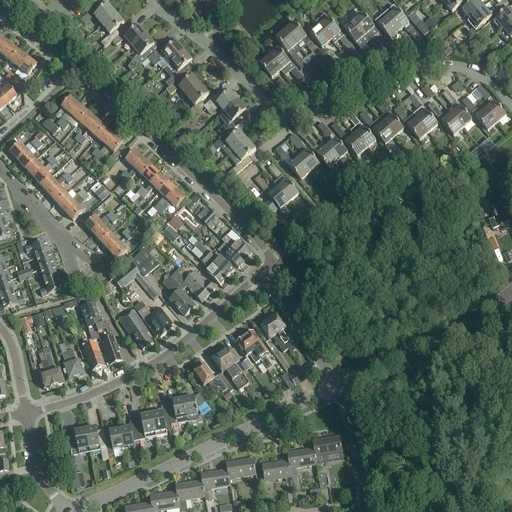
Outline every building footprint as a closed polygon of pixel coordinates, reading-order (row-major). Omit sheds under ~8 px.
[(449,0),(444,5),(452,14),(468,0),(449,0)] [(475,0),(462,12),(470,21),(484,9),(480,4),(484,0),(475,0)] [(484,9),(470,21),(467,23),(475,33),(508,5),(504,0),(493,10),(489,5),(484,9)] [(97,8),(81,21),(85,26),(94,18),(102,27),(116,15),(108,6),(107,7),(101,12),(97,8)] [(511,6),(493,23),(501,33),(511,23),(511,6)] [(418,45),(423,41),(394,7),(385,15),(400,33),(404,29),(408,34),(409,33),(418,45)] [(105,49),(112,43),(120,36),(116,31),(124,24),(116,15),(102,27),(110,36),(101,44),(105,49)] [(319,28),(335,46),(339,42),(350,54),(354,50),(341,34),(325,15),(315,23),(319,28)] [(363,15),(353,23),(370,42),(375,38),(384,49),(388,46),(379,34),(375,29),(363,15)] [(400,33),(385,15),(375,23),(390,41),(400,33)] [(421,24),(417,19),(412,23),(416,28),(421,24)] [(438,27),(432,19),(425,24),(431,33),(438,27)] [(370,42),(353,23),(344,31),(356,45),(360,50),(370,61),(374,58),(368,50),(365,46),(370,42)] [(417,29),(424,38),(430,33),(423,23),(417,29)] [(511,23),(501,33),(499,35),(507,44),(511,39),(511,23)] [(295,25),(285,33),(301,51),(306,47),(316,59),(320,55),(295,25)] [(125,40),(133,49),(147,37),(139,28),(131,34),(127,30),(120,36),(112,43),(116,47),(125,40)] [(334,46),(335,46),(319,28),(310,36),(322,50),(331,42),(334,46)] [(301,51),(285,33),(276,40),(302,71),(306,67),(297,56),(301,51)] [(138,55),(128,69),(132,73),(136,70),(136,71),(148,60),(151,58),(151,57),(147,53),(155,46),(153,44),(147,37),(133,49),(138,55)] [(428,40),(433,45),(437,42),(432,37),(428,40)] [(0,56),(8,46),(0,38),(0,56)] [(394,45),(404,57),(408,53),(399,41),(394,45)] [(151,58),(148,60),(155,68),(158,65),(163,71),(164,70),(185,53),(177,43),(176,44),(169,50),(165,45),(161,49),(151,57),(151,58)] [(18,53),(8,46),(0,56),(9,64),(18,53)] [(281,72),(281,73),(285,77),(290,73),(300,84),(304,81),(278,50),(269,58),(281,72)] [(326,54),(336,66),(340,62),(330,51),(326,54)] [(18,53),(9,64),(18,71),(27,60),(18,53)] [(185,53),(164,70),(172,79),(165,85),(169,90),(173,86),(182,79),(189,74),(185,69),(192,63),(192,62),(185,53)] [(103,59),(99,54),(94,59),(98,64),(103,59)] [(272,80),(281,73),(281,72),(269,58),(260,66),(272,80)] [(36,67),(27,60),(18,71),(27,78),(36,67)] [(511,80),(502,70),(496,76),(505,86),(511,80)] [(190,120),(204,108),(205,107),(201,102),(209,96),(193,77),(185,84),(182,79),(173,86),(169,90),(166,92),(170,97),(179,89),(195,108),(186,115),(190,120)] [(276,85),(285,96),(290,93),(280,81),(276,85)] [(476,91),(486,103),(490,99),(481,87),(476,91)] [(0,97),(7,106),(16,99),(10,91),(7,88),(3,92),(0,88),(0,97)] [(13,88),(10,91),(16,99),(17,100),(22,95),(13,88)] [(427,98),(431,95),(427,89),(423,93),(427,98)] [(456,103),(447,92),(442,96),(452,107),(456,103)] [(205,107),(204,108),(208,113),(212,109),(215,112),(219,108),(225,114),(239,102),(231,93),(228,95),(223,100),(219,95),(205,107)] [(150,97),(145,102),(148,106),(154,100),(150,97)] [(418,112),(413,116),(429,135),(438,127),(422,108),(412,97),(408,100),(418,112)] [(80,107),(71,99),(62,109),(71,117),(80,107)] [(497,125),(485,111),(480,115),(477,111),(476,111),(466,99),(462,103),(488,133),(497,125)] [(384,116),(379,121),(395,139),(404,131),(378,101),(369,109),(373,113),(378,109),(384,116)] [(226,126),(219,132),(224,138),(227,136),(228,135),(229,135),(237,128),(243,123),(239,118),(246,113),(247,112),(239,102),(225,114),(232,123),(228,128),(226,126)] [(494,103),(485,111),(497,125),(506,118),(494,103)] [(463,130),(451,116),(446,120),(432,104),(428,108),(454,138),(463,130)] [(88,114),(80,107),(71,117),(79,125),(88,114)] [(472,122),(460,108),(451,116),(463,130),(472,122)] [(429,135),(413,116),(408,120),(398,109),(394,112),(403,124),(407,129),(419,143),(429,135)] [(367,151),(376,143),(350,113),(346,117),(356,128),(351,132),(355,137),(367,151)] [(395,139),(379,121),(374,125),(364,113),(360,117),(385,147),(395,139)] [(97,122),(88,114),(79,125),(88,132),(97,122)] [(65,123),(62,120),(57,125),(61,128),(65,123)] [(56,128),(48,121),(42,127),(50,134),(56,128)] [(106,129),(97,122),(88,132),(97,140),(106,129)] [(69,126),(65,123),(61,128),(64,131),(69,126)] [(318,128),(327,140),(332,136),(322,124),(318,128)] [(332,129),(341,140),(346,136),(336,125),(332,129)] [(114,137),(106,129),(97,140),(105,147),(114,137)] [(224,138),(213,148),(217,153),(221,149),(229,158),(248,142),(240,133),(232,139),(229,135),(228,135),(227,136),(224,138)] [(36,140),(39,143),(45,138),(41,134),(35,139),(36,140)] [(78,143),(83,138),(79,135),(75,140),(78,143)] [(289,140),(299,151),(304,148),(294,136),(289,140)] [(338,163),(326,148),(322,153),(308,136),(303,140),(329,171),(338,163)] [(123,145),(114,137),(105,147),(114,155),(123,145)] [(367,151),(355,137),(345,145),(357,159),(367,151)] [(86,141),(83,138),(78,143),(82,147),(86,141)] [(485,154),(494,146),(488,139),(479,147),(485,154)] [(39,144),(36,140),(31,145),(34,149),(39,144)] [(336,141),(326,148),(338,163),(348,155),(336,141)] [(248,142),(229,158),(237,168),(233,171),(237,176),(252,163),(248,158),(256,152),(248,142)] [(37,152),(42,147),(39,144),(34,149),(37,152)] [(28,154),(20,145),(10,154),(18,163),(28,154)] [(275,152),(285,163),(290,160),(280,148),(275,152)] [(96,159),(100,154),(96,150),(92,156),(96,159)] [(308,152),(298,160),(310,174),(320,166),(308,152)] [(125,163),(134,171),(144,161),(135,153),(125,163)] [(26,172),(36,162),(28,154),(18,163),(26,172)] [(100,154),(96,159),(99,162),(104,157),(100,154)] [(46,162),(50,166),(55,161),(51,157),(46,162)] [(310,174),(298,160),(289,168),(301,182),(310,174)] [(58,164),(55,161),(50,166),(53,169),(58,164)] [(152,169),(144,161),(134,171),(143,179),(152,169)] [(44,171),(36,162),(26,172),(34,180),(44,171)] [(88,170),(94,174),(98,169),(92,165),(88,170)] [(274,185),(278,190),(290,204),(299,196),(273,166),(269,169),(278,181),(274,185)] [(143,179),(151,187),(160,177),(152,169),(143,179)] [(52,179),(44,171),(34,180),(42,189),(52,179)] [(125,173),(120,178),(124,182),(129,177),(125,173)] [(65,183),(70,178),(67,175),(62,179),(65,183)] [(106,177),(101,183),(105,186),(110,181),(106,177)] [(132,180),(129,177),(124,182),(127,185),(132,180)] [(151,187),(159,195),(169,185),(160,177),(151,187)] [(74,182),(70,178),(65,183),(69,186),(74,182)] [(290,204),(278,190),(273,194),(259,178),(255,181),(271,201),(264,208),(270,216),(278,209),(280,212),(290,204)] [(52,179),(42,189),(49,197),(60,188),(52,179)] [(159,195),(168,202),(177,192),(169,185),(159,195)] [(57,206),(67,196),(60,188),(49,197),(57,206)] [(109,196),(102,189),(95,195),(102,203),(109,196)] [(142,189),(137,194),(141,197),(145,193),(142,189)] [(81,200),(86,195),(83,192),(78,196),(81,200)] [(177,192),(168,202),(176,211),(186,201),(177,192)] [(141,197),(144,201),(149,196),(145,193),(141,197)] [(89,199),(86,195),(81,200),(84,203),(89,199)] [(75,205),(67,196),(57,206),(65,214),(75,205)] [(75,205),(65,214),(73,223),(83,214),(78,208),(84,203),(81,200),(75,205)] [(194,201),(186,209),(189,212),(197,203),(194,201)] [(494,213),(493,214),(495,219),(489,222),(493,230),(511,222),(511,220),(509,214),(507,215),(501,201),(496,203),(496,202),(490,204),(494,213)] [(154,210),(157,213),(162,208),(159,205),(154,210)] [(157,213),(161,217),(166,212),(162,208),(157,213)] [(109,222),(115,217),(111,214),(106,218),(109,222)] [(301,219),(297,214),(292,218),(296,223),(301,219)] [(212,215),(203,224),(215,236),(224,226),(212,215)] [(109,222),(113,225),(118,221),(115,217),(109,222)] [(94,237),(104,227),(96,218),(86,228),(94,237)] [(172,226),(177,230),(182,224),(178,220),(175,223),(173,221),(170,224),(172,226)] [(0,241),(11,238),(7,226),(0,227),(0,241)] [(160,233),(173,246),(180,239),(167,226),(160,233)] [(111,236),(104,227),(94,237),(101,245),(111,236)] [(122,235),(125,239),(130,234),(127,231),(122,235)] [(128,242),(133,238),(130,234),(125,239),(128,242)] [(109,254),(119,244),(111,236),(101,245),(109,254)] [(227,237),(222,242),(244,261),(243,262),(244,264),(252,255),(239,244),(237,246),(227,237)] [(209,245),(216,251),(219,248),(213,241),(209,245)] [(222,242),(225,245),(219,252),(238,270),(244,264),(243,262),(244,261),(222,242)] [(46,243),(25,250),(27,255),(34,253),(36,260),(50,255),(46,243)] [(198,243),(194,247),(204,257),(227,279),(234,272),(216,255),(213,258),(198,243)] [(127,253),(119,244),(109,254),(117,262),(127,253)] [(146,250),(131,263),(145,280),(160,267),(146,250)] [(50,255),(36,260),(40,272),(54,267),(50,255)] [(0,258),(0,272),(6,270),(4,263),(10,261),(9,256),(0,258)] [(204,257),(200,261),(206,267),(206,266),(210,270),(207,274),(220,287),(227,279),(204,257)] [(135,280),(146,293),(151,289),(132,266),(114,282),(122,291),(135,280)] [(59,279),(54,267),(40,272),(44,284),(59,279)] [(0,272),(0,285),(10,282),(6,270),(0,272)] [(202,305),(208,299),(206,297),(207,296),(189,279),(185,275),(180,270),(172,280),(175,284),(180,288),(184,285),(191,292),(190,293),(202,305)] [(195,273),(189,279),(207,296),(206,297),(208,299),(215,291),(207,283),(206,284),(195,273)] [(59,279),(44,284),(47,291),(40,293),(42,298),(63,291),(59,279)] [(0,285),(0,298),(0,299),(14,294),(10,282),(0,285)] [(175,298),(170,302),(185,318),(196,309),(181,293),(183,291),(180,288),(175,284),(168,290),(175,298)] [(102,293),(106,298),(111,294),(107,288),(102,293)] [(14,294),(0,299),(4,311),(25,304),(23,299),(17,301),(14,294)] [(91,300),(79,304),(89,334),(96,331),(101,344),(102,344),(110,367),(123,363),(115,339),(109,341),(104,324),(102,325),(94,304),(91,300)] [(63,306),(64,308),(66,315),(81,311),(78,301),(63,306)] [(67,319),(66,315),(64,308),(53,312),(56,322),(67,319)] [(144,309),(138,314),(157,339),(159,337),(161,339),(173,330),(171,328),(173,326),(160,310),(150,318),(144,309)] [(134,311),(119,321),(130,337),(132,336),(143,352),(153,345),(147,336),(149,335),(134,311)] [(51,312),(45,314),(48,322),(54,320),(51,312)] [(44,321),(42,316),(35,318),(36,324),(44,321)] [(272,321),(268,323),(291,355),(296,352),(282,333),(286,330),(277,317),(275,318),(275,317),(271,319),(272,321)] [(27,320),(20,322),(25,337),(32,335),(31,331),(29,326),(27,320)] [(261,328),(260,329),(269,342),(273,340),(284,354),(288,351),(268,323),(265,325),(265,324),(261,327),(261,328)] [(247,337),(245,339),(268,371),(272,368),(264,356),(268,354),(263,347),(253,333),(252,334),(251,333),(247,336),(247,337)] [(237,344),(236,345),(246,359),(249,357),(256,366),(261,362),(263,365),(259,368),(263,374),(268,371),(245,339),(242,341),(241,340),(237,343),(237,344)] [(96,348),(91,350),(93,356),(88,358),(88,360),(87,361),(89,365),(90,364),(93,373),(95,373),(95,374),(99,373),(99,371),(105,369),(100,354),(99,354),(96,348)] [(49,350),(43,351),(47,363),(55,388),(65,385),(61,370),(56,372),(49,350)] [(224,354),(221,356),(244,389),(249,386),(235,366),(239,364),(229,350),(228,350),(225,352),(224,354)] [(73,351),(68,353),(77,380),(86,377),(83,371),(85,370),(83,366),(82,367),(80,362),(77,363),(73,351)] [(67,366),(63,368),(65,373),(64,373),(65,377),(66,377),(69,383),(77,380),(68,353),(63,355),(67,366)] [(213,360),(212,362),(222,376),(225,373),(239,393),(244,389),(221,356),(217,358),(216,358),(213,360)] [(248,360),(244,363),(250,372),(254,369),(248,360)] [(45,375),(40,377),(44,392),(55,388),(47,363),(41,364),(45,375)] [(312,366),(303,372),(308,380),(317,373),(312,366)] [(196,374),(195,374),(204,388),(208,385),(214,393),(219,389),(223,395),(228,391),(218,377),(214,380),(205,367),(201,370),(199,370),(196,372),(196,374)] [(308,380),(303,372),(291,380),(296,388),(308,380)] [(287,378),(282,381),(287,388),(292,385),(287,378)] [(234,392),(229,385),(225,388),(228,391),(230,394),(234,392)] [(232,399),(227,393),(222,397),(226,402),(232,399)] [(195,398),(184,400),(188,424),(199,422),(198,414),(198,412),(197,412),(206,406),(199,395),(195,399),(195,398)] [(173,406),(168,407),(171,427),(188,424),(184,400),(173,403),(173,406)] [(162,411),(151,413),(156,439),(167,437),(166,428),(171,427),(168,407),(161,409),(162,411)] [(142,422),(136,423),(140,442),(156,439),(151,413),(145,414),(145,415),(141,416),(142,422)] [(131,429),(120,431),(124,451),(135,448),(134,443),(140,442),(136,423),(130,424),(131,429)] [(97,429),(86,431),(90,454),(101,452),(103,462),(109,461),(105,438),(103,432),(98,433),(97,429)] [(76,437),(70,438),(73,457),(90,454),(86,431),(75,433),(76,437)] [(110,437),(105,438),(109,461),(108,458),(114,456),(114,453),(124,451),(120,431),(109,433),(110,437)] [(2,435),(0,435),(0,480),(9,480),(8,473),(9,473),(8,461),(6,461),(2,435)] [(340,439),(313,443),(314,451),(316,459),(342,455),(340,439)] [(314,451),(288,455),(289,463),(290,471),(291,471),(317,467),(316,459),(314,451)] [(227,465),(228,472),(229,481),(230,481),(256,477),(253,461),(227,465)] [(265,483),(292,479),(292,478),(291,471),(290,471),(289,463),(263,467),(265,483)] [(201,476),(202,483),(203,483),(204,492),(231,488),(230,481),(229,481),(228,472),(201,476)] [(103,474),(104,482),(111,480),(109,473),(103,474)] [(325,476),(318,477),(321,493),(327,492),(325,476)] [(292,479),(294,494),(300,493),(298,478),(292,478),(292,479)] [(86,489),(84,481),(74,484),(76,492),(86,489)] [(202,483),(176,487),(177,494),(179,503),(180,511),(187,511),(186,502),(205,499),(204,492),(203,483),(202,483)] [(2,492),(2,496),(12,495),(11,487),(3,488),(4,492),(2,492)] [(151,498),(152,505),(153,511),(167,511),(180,510),(179,511),(180,511),(179,503),(177,494),(151,498)]
